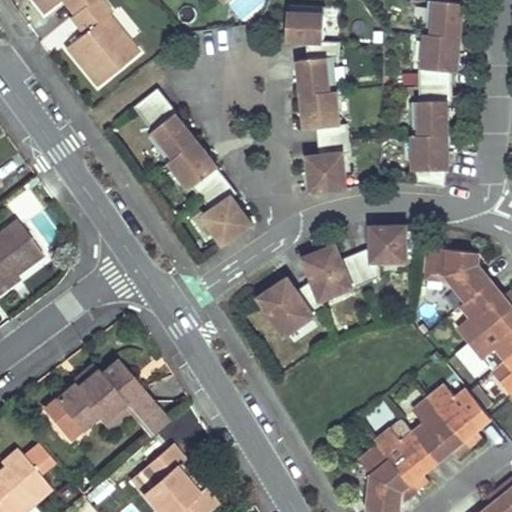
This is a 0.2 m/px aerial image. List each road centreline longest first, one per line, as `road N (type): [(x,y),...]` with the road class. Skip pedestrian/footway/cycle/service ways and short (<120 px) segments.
road 1 (residential): [(280,234),(260,66),(223,62),(206,81),(211,105),(270,210)]
road 2 (residential): [(0,66),(132,258)]
road 3 (residential): [(172,313),(293,511)]
road 4 (residential): [(509,0),(496,175),(472,208)]
road 5 (residential): [(472,208),(397,204),(298,223),(280,234)]
road 6 (residential): [(132,258),(0,358)]
road 7 (residential): [(280,234),(172,313)]
